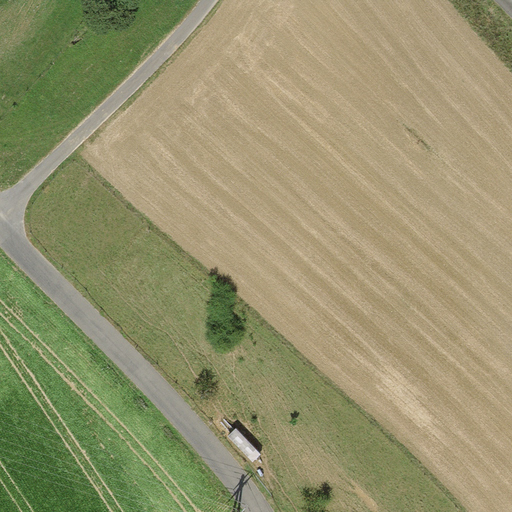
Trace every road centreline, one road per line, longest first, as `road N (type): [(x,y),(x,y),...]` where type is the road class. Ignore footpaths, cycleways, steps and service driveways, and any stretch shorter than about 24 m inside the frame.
road 1 (unclassified): [(254,511),(0,230)]
road 2 (track): [(0,222),(204,0)]
